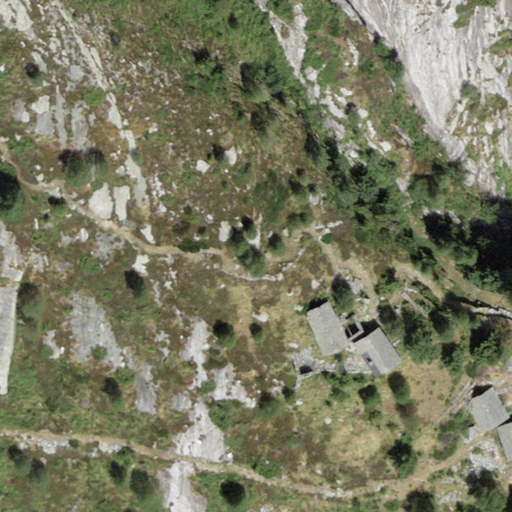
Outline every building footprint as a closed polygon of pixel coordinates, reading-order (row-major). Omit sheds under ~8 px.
[(329,303),(303,315),(323,357),(350,345),(329,303)] [(403,362),(378,327),(349,348),(356,358),(365,351),(383,377),(403,362)] [(493,388),(466,404),(483,433),(510,417),(493,388)] [(511,421),(495,428),(506,461),(511,459),(511,421)] [(474,422),(457,432),(464,444),(481,435),(474,422)]
